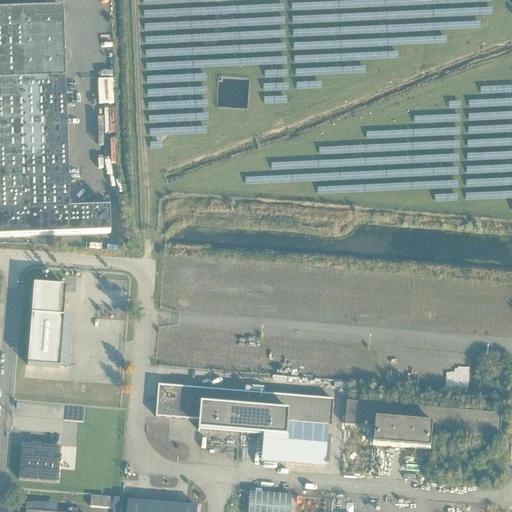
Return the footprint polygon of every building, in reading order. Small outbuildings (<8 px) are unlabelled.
[(0,240),(111,236),(110,211),(71,212),(64,13),(0,15),(0,240)] [(32,306),(31,316),(63,318),(66,288),(55,287),(34,286),(32,306)] [(31,316),(27,366),(59,369),(59,368),(63,318),(31,316)] [(330,401),(159,388),(157,418),(202,422),(201,431),(263,436),(287,438),(288,422),(328,425),(330,401)] [(500,415),(346,402),(344,426),(374,429),(373,444),(428,449),(430,431),(498,437),(500,415)] [(34,404),(34,407),(44,408),(44,414),(65,414),(65,404),(34,404)] [(287,438),(263,436),(261,465),(325,470),(328,425),(288,422),(287,438)] [(58,450),(21,447),(19,481),(56,484),(58,450)] [(250,493),(248,511),(290,511),(292,497),(250,493)] [(116,508),(116,497),(93,497),(93,507),(116,508)] [(127,503),(126,511),(196,511),(197,508),(127,503)]
